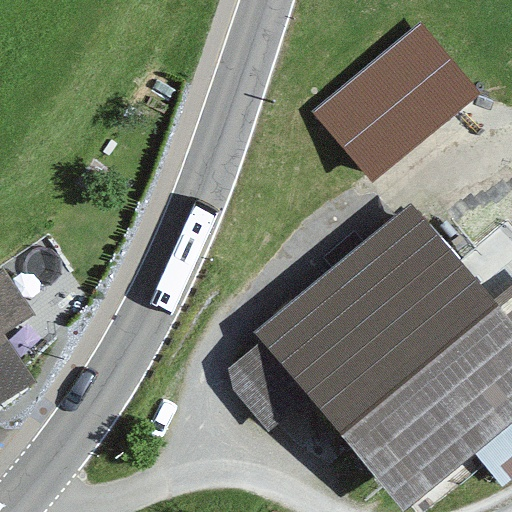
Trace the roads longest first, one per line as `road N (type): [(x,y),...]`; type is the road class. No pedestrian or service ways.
road 1 (tertiary): [(10,511),(63,449),(147,315),(183,239),(264,0)]
road 2 (track): [(17,504),(100,500),(215,475),(286,492),(325,511)]
